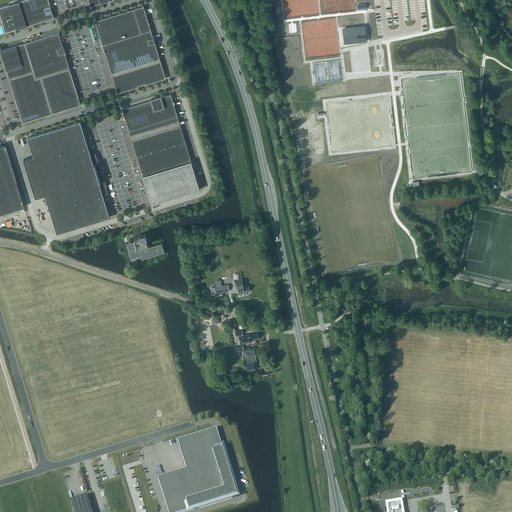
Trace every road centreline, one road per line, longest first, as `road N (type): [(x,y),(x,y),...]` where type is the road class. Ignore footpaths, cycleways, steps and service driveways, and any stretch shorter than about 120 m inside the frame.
road 1 (unclassified): [(12,132),(41,231),(61,237),(127,217),(207,185),(175,79)]
road 2 (primary): [(298,331),(254,126),(203,0)]
road 3 (unclassified): [(322,326),(277,116)]
road 4 (unclassified): [(361,511),(322,326)]
road 5 (primary): [(337,511),(298,331)]
road 6 (unclassified): [(12,132),(175,79)]
road 7 (tertiary): [(0,319),(45,468)]
road 8 (unclassified): [(45,468),(189,424)]
road 9 (unknown): [(201,511),(243,493),(218,425),(189,424)]
road 10 (unclassified): [(137,0),(0,42)]
